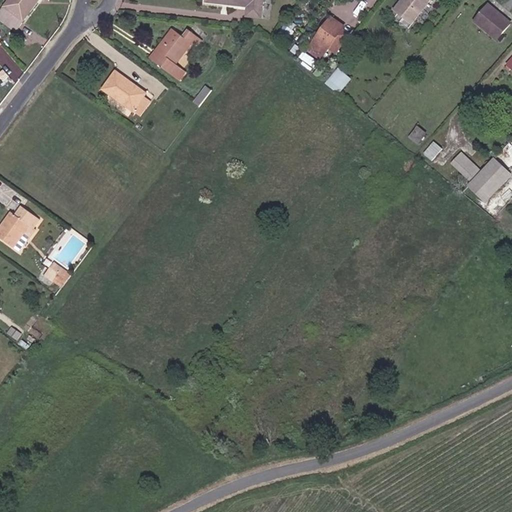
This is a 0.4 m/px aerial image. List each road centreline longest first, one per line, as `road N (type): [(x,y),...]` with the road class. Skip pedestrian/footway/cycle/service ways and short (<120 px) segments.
road 1 (tertiary): [(181,511),(227,490),(354,456),(511,385)]
road 2 (residential): [(0,133),(80,26),(112,0)]
